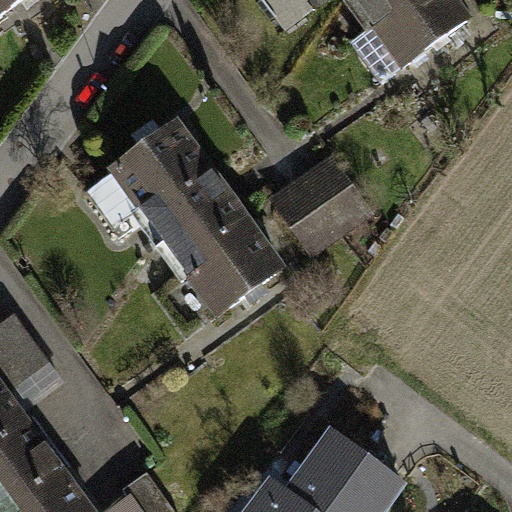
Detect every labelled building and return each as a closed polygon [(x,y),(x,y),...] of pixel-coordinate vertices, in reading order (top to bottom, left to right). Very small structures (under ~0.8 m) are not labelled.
[(0,0),(0,19),(28,0),(0,0)] [(276,0),(284,11),(300,0),(276,0)] [(357,41),(384,80),(475,19),(461,0),(357,0),(376,28),(357,41)] [(233,191),(184,121),(87,188),(115,228),(138,213),(159,242),(233,191)] [(329,161),(274,197),(308,249),(363,212),(329,161)] [(287,268),(233,191),(159,242),(213,320),(287,268)] [(0,478),(49,444),(0,375),(0,478)] [(269,482),(248,511),(382,511),(400,488),(322,434),(282,491),(269,482)] [(96,511),(49,444),(0,478),(0,511),(96,511)] [(119,492),(129,511),(176,511),(157,473),(119,492)]
